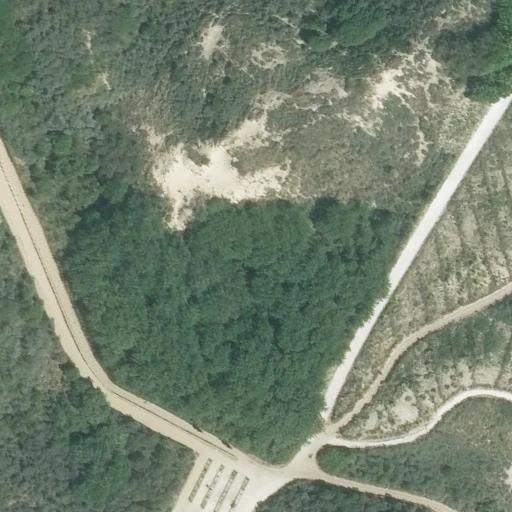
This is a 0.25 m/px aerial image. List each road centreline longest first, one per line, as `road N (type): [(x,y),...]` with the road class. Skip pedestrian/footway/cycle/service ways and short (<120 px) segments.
road 1 (unknown): [(452,511),(260,467),(102,383),(0,154)]
road 2 (unknown): [(511,284),(412,335),(297,471)]
